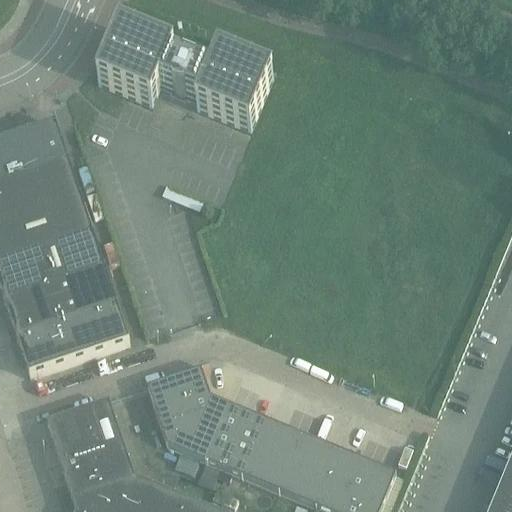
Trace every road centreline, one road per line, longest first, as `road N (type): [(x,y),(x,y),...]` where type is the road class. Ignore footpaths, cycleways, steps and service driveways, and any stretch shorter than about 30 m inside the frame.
road 1 (unclassified): [(421,425),(219,348),(0,423)]
road 2 (tertiary): [(511,48),(394,0)]
